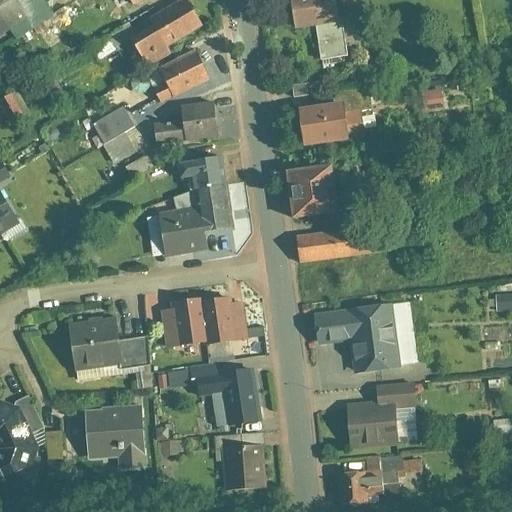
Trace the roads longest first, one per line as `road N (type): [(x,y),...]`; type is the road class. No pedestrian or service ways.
road 1 (residential): [(0,326),(24,300),(278,261)]
road 2 (residential): [(278,261),(237,0)]
road 3 (residential): [(309,511),(278,261)]
